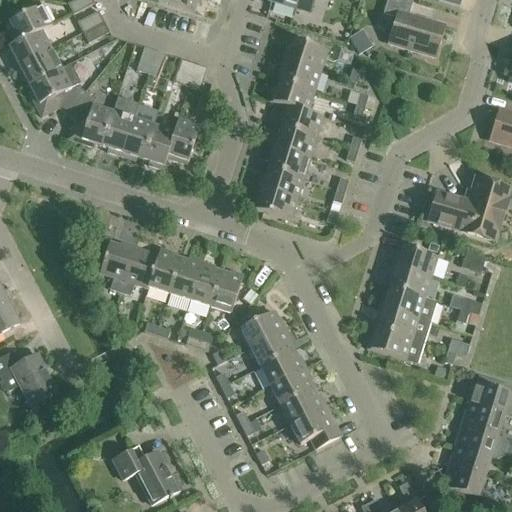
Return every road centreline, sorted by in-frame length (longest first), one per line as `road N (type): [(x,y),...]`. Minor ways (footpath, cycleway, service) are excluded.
road 1 (unclassified): [(282,248),(330,263),(372,240),(398,155),(466,116),(482,66),(474,44),(487,0)]
road 2 (residential): [(267,511),(383,453),(282,248)]
road 3 (residential): [(206,223),(237,119),(223,62),(242,0)]
road 4 (unclassified): [(206,223),(11,159)]
road 5 (residential): [(60,366),(0,248)]
road 6 (residential): [(177,395),(237,511)]
